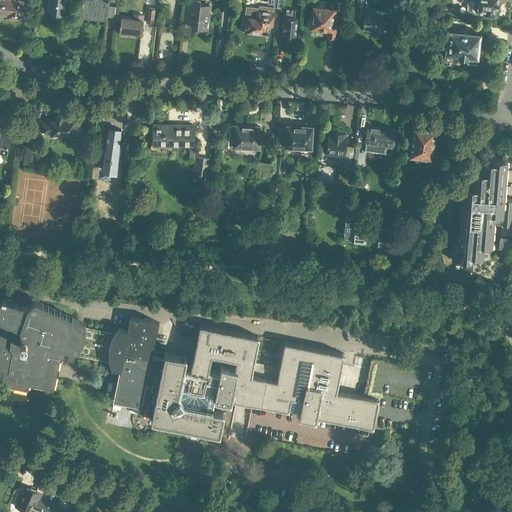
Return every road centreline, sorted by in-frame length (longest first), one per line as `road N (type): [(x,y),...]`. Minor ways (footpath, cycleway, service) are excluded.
road 1 (residential): [(71,88),(378,98),(505,121)]
road 2 (residential): [(0,456),(194,511)]
